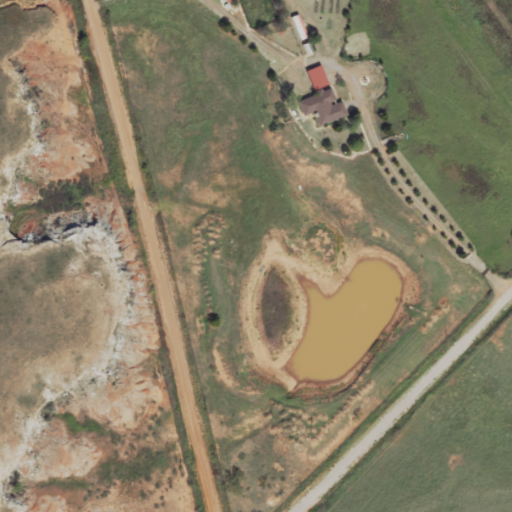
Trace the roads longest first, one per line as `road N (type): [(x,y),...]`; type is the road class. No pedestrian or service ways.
road 1 (residential): [(215,511),(90,0)]
road 2 (residential): [(511,289),(292,511)]
